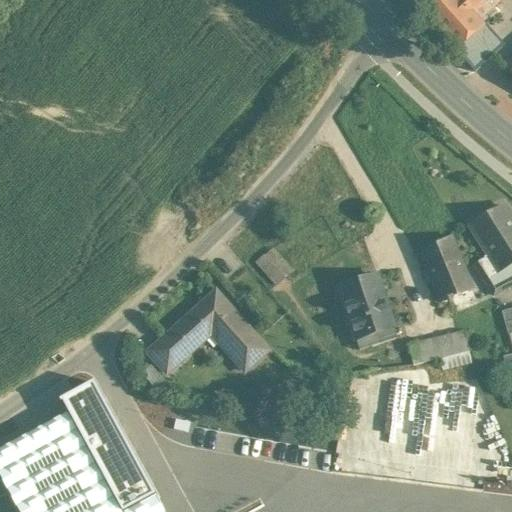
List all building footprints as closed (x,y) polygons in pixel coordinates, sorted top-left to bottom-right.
[(478,0),(438,0),(423,15),(455,51),(474,72),(500,48),(477,23),(489,12),(478,0)] [(478,0),(489,12),(502,0),(478,0)] [(511,220),(503,207),(469,227),(488,257),(480,261),(489,277),(511,264),(511,220)] [(480,261),(463,271),(450,239),(421,255),(441,303),(470,287),(489,277),(480,261)] [(284,279),(264,256),(256,263),(276,286),(284,279)] [(511,264),(489,277),(490,278),(484,281),(493,295),(493,296),(511,286),(511,264)] [(376,277),(338,289),(359,351),(397,339),(393,328),(389,330),(377,295),(382,294),(376,277)] [(489,277),(470,287),(480,302),(493,295),(484,281),(490,278),(489,277)] [(215,293),(148,353),(167,374),(211,335),(244,372),(268,351),(215,293)] [(511,308),(501,312),(507,335),(511,333),(511,308)] [(463,331),(449,335),(455,355),(469,352),(463,331)] [(455,355),(449,335),(433,339),(439,360),(455,355)] [(433,339),(408,345),(413,366),(439,360),(433,339)] [(455,355),(439,360),(442,371),(472,363),(469,352),(455,355)] [(176,479),(190,499),(207,487),(193,467),(176,479)] [(153,511),(135,488),(117,502),(120,506),(112,511),(153,511)]
